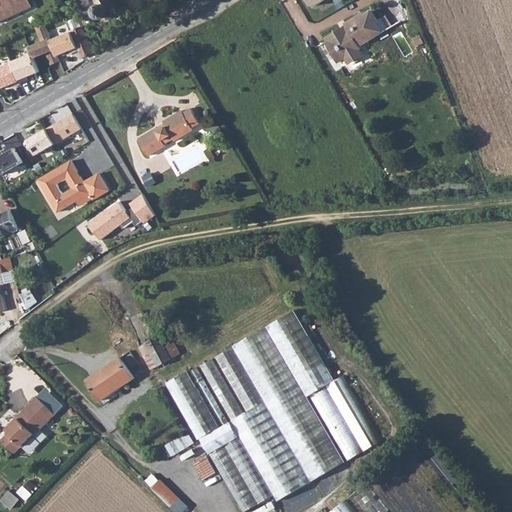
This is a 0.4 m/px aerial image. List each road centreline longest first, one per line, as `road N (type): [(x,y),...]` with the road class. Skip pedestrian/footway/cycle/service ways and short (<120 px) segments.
road 1 (track): [(153,241),(511,202)]
road 2 (tertiary): [(0,123),(213,0)]
road 3 (residential): [(146,465),(35,352),(9,339)]
road 4 (unclassified): [(9,339),(107,261),(153,241)]
